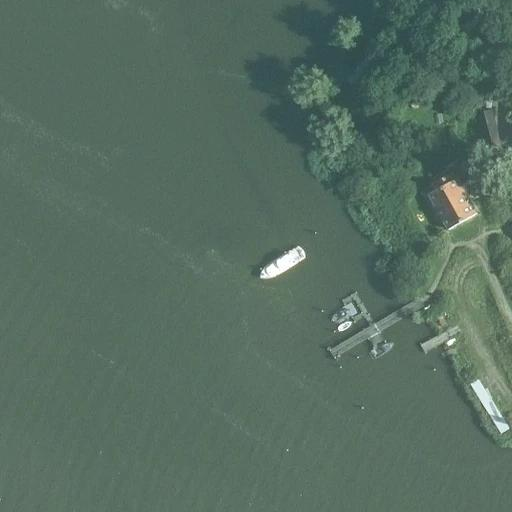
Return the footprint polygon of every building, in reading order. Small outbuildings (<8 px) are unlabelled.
[(468,0),(447,0),(443,1),(453,23),(474,13),(468,0)] [(375,17),(359,34),(374,47),(389,30),(375,17)] [(476,42),(463,42),(464,58),(477,57),(476,42)] [(339,60),(324,77),(338,90),(345,82),(354,73),(339,60)] [(494,154),(484,113),(477,115),(487,156),(494,154)] [(420,129),(415,120),(401,128),(406,137),(420,129)] [(436,192),(429,195),(449,231),(478,215),(472,204),(479,200),(471,188),(465,191),(458,179),(457,179),(454,173),(432,186),(436,192)] [(473,385),(471,386),(501,434),(511,428),(480,380),(473,385)]
